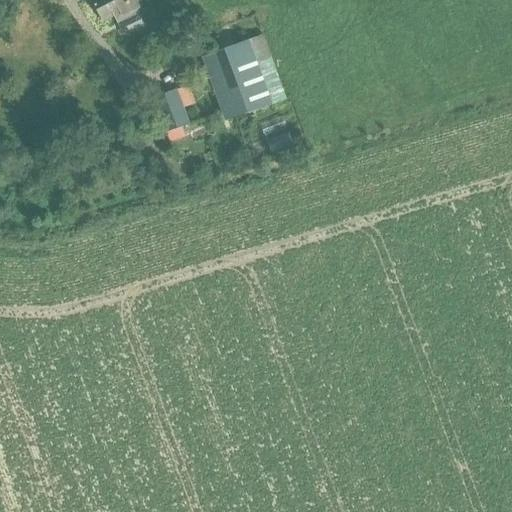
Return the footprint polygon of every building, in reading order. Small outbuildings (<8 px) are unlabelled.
[(115,16),(118,22),(124,34),(151,20),(151,18),(162,12),(155,0),(92,0),(104,22),(115,16)] [(286,99),(263,36),(204,57),(227,120),(286,99)] [(178,60),(163,61),(163,78),(178,78),(178,60)] [(179,110),(199,109),(198,84),(177,85),(179,110)] [(288,116),(270,120),(276,150),(294,147),(288,116)]
